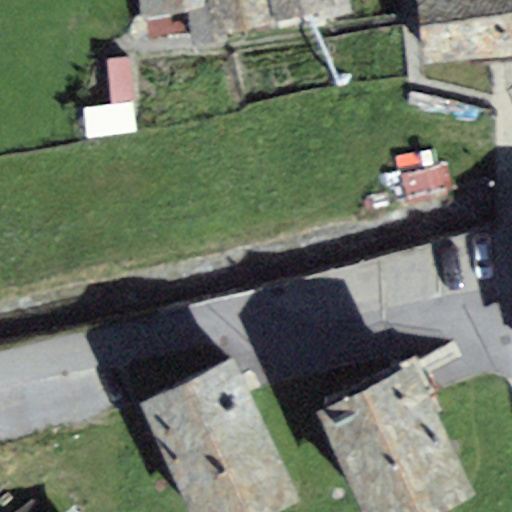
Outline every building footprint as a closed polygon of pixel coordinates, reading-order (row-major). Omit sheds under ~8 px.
[(128,0),(135,31),(203,18),(199,0),(128,0)] [(199,0),(203,18),(207,40),(265,28),(258,0),(199,0)] [(324,17),(320,0),(258,0),(265,28),(324,17)] [(483,0),(415,5),(420,69),(504,63),(499,0),(483,0)] [(120,410),(166,511),(281,511),(286,510),(219,365),(120,410)] [(407,365),(310,408),(355,511),(430,511),(465,497),(407,365)]
